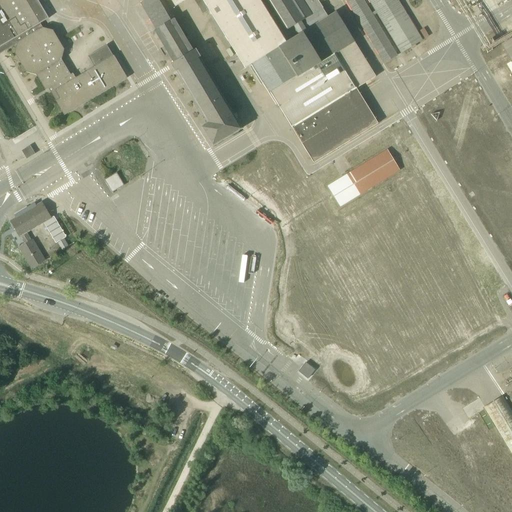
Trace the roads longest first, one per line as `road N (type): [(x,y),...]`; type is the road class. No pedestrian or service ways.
road 1 (tertiary): [(0,285),(91,313),(226,387)]
road 2 (unknown): [(389,84),(511,283)]
road 3 (tertiary): [(375,511),(226,387)]
road 4 (unknown): [(389,84),(511,8)]
road 5 (track): [(226,387),(164,511)]
road 6 (unknown): [(202,178),(207,315)]
